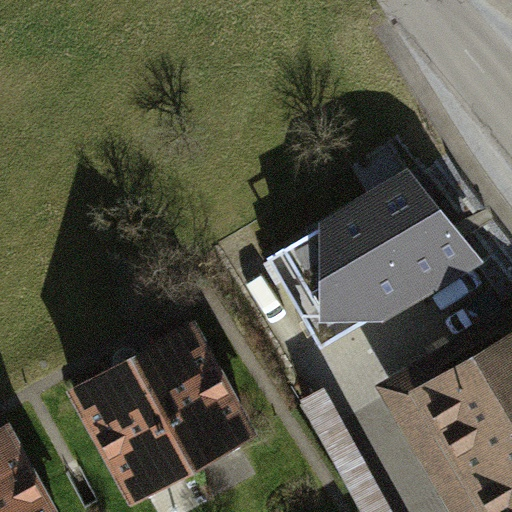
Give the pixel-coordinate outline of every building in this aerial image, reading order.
[(411,168),(268,251),(322,343),(484,255),(461,228),(411,168)] [(191,330),(133,362),(192,467),(250,435),(191,330)] [(511,511),(511,340),(420,395),(488,511),(511,511)] [(133,362),(76,394),(135,499),(192,467),(133,362)] [(49,511),(4,431),(0,433),(0,511),(49,511)]
